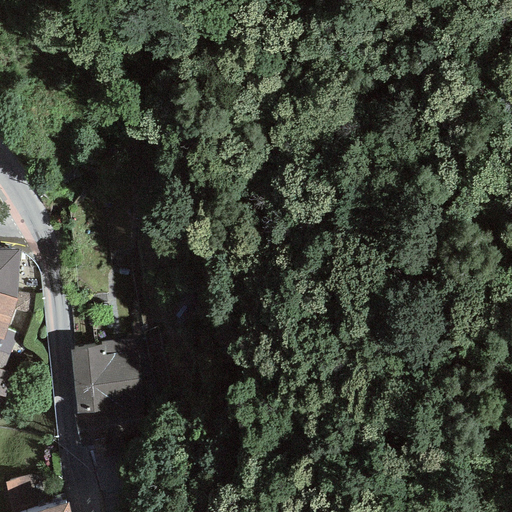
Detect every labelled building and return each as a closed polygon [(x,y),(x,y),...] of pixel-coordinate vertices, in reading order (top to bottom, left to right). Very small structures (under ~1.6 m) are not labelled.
[(0,247),(0,293),(16,299),(17,291),(21,248),(0,247)] [(37,295),(17,291),(16,299),(13,309),(33,314),(37,295)] [(0,369),(3,370),(18,334),(5,329),(13,309),(16,299),(0,293),(0,369)] [(135,337),(69,347),(77,412),(141,402),(145,401),(135,337)] [(0,412),(15,375),(3,370),(0,369),(0,412)] [(141,402),(77,412),(75,412),(80,445),(93,443),(94,450),(101,449),(102,456),(126,453),(123,434),(145,430),(141,402)] [(33,475),(4,482),(10,511),(39,504),(33,475)] [(69,511),(68,503),(37,511),(69,511)]
